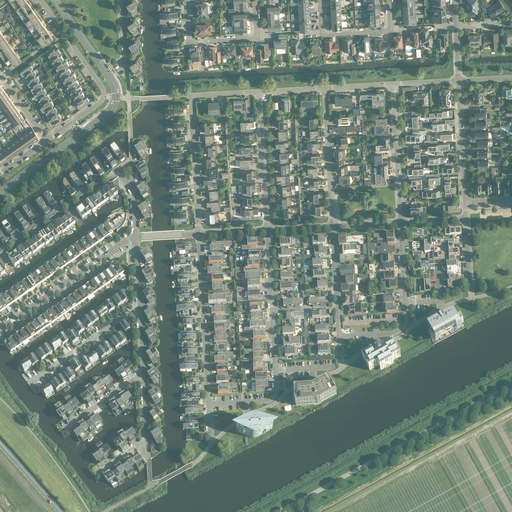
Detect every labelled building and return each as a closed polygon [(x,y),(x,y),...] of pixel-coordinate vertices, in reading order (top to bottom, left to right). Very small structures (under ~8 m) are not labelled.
[(27,1),(25,0),(19,0),(13,5),(14,4),(17,8),(16,9),(27,1)] [(132,0),(126,4),(129,10),(133,15),(138,12),(135,6),(138,4),(135,0),(132,0)] [(468,0),(468,3),(466,3),(467,8),(469,8),(469,12),(469,13),(469,12),(477,12),(477,7),(478,7),(478,3),(477,3),(476,0),(468,0)] [(482,0),(483,7),(488,7),(488,9),(487,9),(492,15),(491,16),(492,18),(503,10),(498,2),(494,5),(493,4),(487,4),(486,0),(482,0)] [(30,5),(27,1),(16,9),(19,13),(30,5)] [(246,8),(245,2),(232,3),(232,9),(228,9),(229,12),(235,12),(234,9),(246,8)] [(200,16),(200,17),(203,17),(203,16),(207,16),(206,4),(196,5),(196,9),(196,10),(196,11),(196,12),(197,16),(200,16)] [(32,9),(30,5),(19,13),(22,17),(32,9)] [(443,8),(443,6),(434,6),(434,9),(432,9),(432,15),(444,14),(443,10),(443,8)] [(35,14),(32,9),(22,17),(23,17),(25,20),(24,21),(25,21),(35,14)] [(38,18),(35,14),(25,21),(28,25),(38,18)] [(444,19),(444,14),(432,15),(433,21),(435,21),(435,23),(444,23),(444,20),(443,20),(443,19),(444,19)] [(415,22),(415,16),(405,16),(405,25),(415,24),(415,22)] [(41,22),(38,18),(28,25),(30,29),(41,22)] [(378,27),(378,18),(368,18),(368,24),(369,24),(369,27),(378,27)] [(127,24),(130,30),(134,35),(140,32),(136,26),(139,24),(136,19),(127,24)] [(200,33),(201,34),(206,34),(206,32),(209,32),(209,30),(210,30),(210,26),(209,26),(209,24),(208,24),(208,20),(202,20),(202,24),(197,25),(197,27),(195,27),(196,31),(197,31),(197,33),(200,33)] [(44,26),(41,22),(30,29),(33,33),(44,26)] [(280,32),(280,23),(268,24),(269,29),(275,29),(275,32),(280,32)] [(246,31),(246,25),(235,26),(232,26),(233,31),(235,31),(235,34),(240,34),(240,31),(246,31)] [(47,30),(44,26),(33,33),(36,38),(47,30)] [(432,42),(432,35),(432,33),(430,33),(430,34),(429,34),(428,33),(428,29),(421,29),(422,43),(426,43),(426,47),(431,46),(431,42),(432,42)] [(50,34),(47,30),(36,38),(39,42),(50,34)] [(418,45),(417,32),(410,32),(410,36),(408,36),(405,36),(405,45),(410,44),(411,45),(412,45),(412,46),(413,47),(416,47),(417,46),(417,45),(418,45)] [(490,47),(493,47),(494,47),(495,48),(496,47),(496,46),(499,46),(498,33),(490,33),(490,37),(488,38),(488,37),(484,37),(485,44),(490,43),(490,47)] [(53,38),(50,34),(39,42),(42,46),(53,38)] [(448,45),(447,34),(439,34),(439,38),(436,38),(437,49),(443,49),(443,45),(448,45)] [(393,37),(394,40),(390,40),(391,49),(394,49),(394,47),(398,46),(398,48),(403,47),(403,44),(401,44),(401,35),(397,36),(397,37),(393,37)] [(469,43),(473,43),(473,44),(474,45),(475,45),(476,45),(477,44),(477,43),(481,43),(481,35),(468,36),(469,43)] [(287,36),(278,37),(280,37),(280,40),(274,41),(274,40),(273,40),(274,48),(282,48),(284,48),(284,47),(287,47),(287,45),(287,36)] [(373,52),(373,45),(369,45),(369,37),(364,37),(364,40),(362,40),(362,44),(360,44),(359,51),(365,52),(365,53),(370,53),(370,52),(373,52)] [(375,50),(377,50),(377,51),(377,52),(381,51),(382,50),(383,50),(383,48),(389,48),(388,41),(383,41),(383,38),(375,39),(375,50)] [(128,44),(132,50),(135,56),(141,52),(137,46),(140,44),(137,39),(128,44)] [(348,51),(349,53),(355,53),(355,46),(355,45),(355,43),(351,43),(351,39),(343,40),(344,51),(348,51)] [(0,50),(10,44),(7,40),(0,44),(0,50)] [(305,49),(305,42),(301,42),(299,42),(299,40),(291,41),(292,53),(300,53),(299,49),(305,49)] [(315,42),(315,41),(310,41),(310,47),(311,47),(312,53),(319,53),(319,54),(323,54),(323,48),(319,48),(319,46),(318,46),(318,41),(316,41),(316,42),(315,42)] [(325,52),(327,52),(328,53),(329,53),(330,53),(331,53),(332,52),(333,52),(333,50),(339,50),(338,43),(335,43),(333,43),(333,41),(325,41),(325,52)] [(12,48),(10,44),(0,50),(0,53),(2,56),(12,48)] [(260,44),(260,49),(257,49),(256,49),(257,61),(264,61),(263,57),(268,56),(268,54),(270,54),(270,53),(270,51),(269,50),(268,50),(268,44),(260,44)] [(230,47),(230,45),(227,46),(227,47),(227,46),(222,46),(223,55),(225,55),(225,56),(225,57),(227,58),(228,58),(229,57),(229,56),(229,55),(236,55),(235,46),(230,46),(230,47)] [(241,55),(252,55),(252,59),(256,58),(256,52),(252,52),(252,46),(248,46),(248,45),(245,46),(245,47),(241,47),(241,55)] [(48,52),(49,54),(48,55),(51,59),(52,58),(58,54),(61,52),(58,48),(56,50),(54,47),(48,52)] [(221,61),(220,51),(217,51),(216,47),(208,47),(209,59),(214,59),(214,62),(221,61)] [(15,52),(12,48),(2,56),(4,60),(15,52)] [(195,49),(194,48),(189,48),(190,54),(191,54),(191,60),(199,60),(199,61),(203,61),(202,54),(199,55),(199,53),(198,53),(197,48),(196,48),(196,49),(195,49)] [(18,56),(15,52),(4,60),(7,64),(18,56)] [(60,56),(58,54),(52,58),(53,61),(52,62),(55,65),(62,60),(64,59),(61,56),(60,56)] [(21,61),(18,56),(7,64),(10,68),(21,61)] [(129,64),(133,70),(136,75),(142,72),(140,70),(138,66),(142,64),(138,59),(129,64)] [(63,63),(62,60),(55,65),(57,67),(56,68),(58,72),(59,71),(66,67),(69,64),(66,61),(63,63)] [(20,72),(22,75),(25,73),(27,75),(33,71),(32,68),(33,68),(31,65),(20,72)] [(67,69),(66,67),(59,71),(61,74),(60,75),(62,78),(63,78),(69,73),(71,72),(69,69),(67,69)] [(34,70),(33,71),(27,75),(25,77),(27,79),(28,79),(30,81),(36,76),(35,74),(36,73),(34,70)] [(71,75),(69,73),(63,78),(64,80),(63,81),(65,84),(66,84),(73,79),(76,77),(74,73),(71,75)] [(37,76),(36,76),(30,81),(27,83),(30,86),(32,85),(33,87),(40,82),(38,80),(39,79),(37,76)] [(74,82),(73,79),(66,84),(68,86),(67,87),(69,90),(70,90),(76,85),(79,83),(76,80),(74,82)] [(40,82),(33,87),(31,89),(33,92),(35,90),(37,93),(43,88),(41,86),(43,85),(40,82)] [(78,87),(76,85),(70,90),(71,92),(70,93),(72,96),(73,95),(79,91),(82,89),(80,86),(78,87)] [(511,85),(511,88),(509,88),(509,87),(505,87),(506,90),(502,90),(502,97),(509,97),(509,98),(511,97),(511,85)] [(484,103),(483,93),(486,93),(486,88),(481,88),(481,86),(477,86),(477,88),(475,88),(475,94),(474,94),(474,95),(474,97),(474,98),(475,98),(475,103),(484,103)] [(44,88),(43,88),(37,93),(33,95),(36,99),(38,97),(40,99),(47,94),(45,92),(46,91),(44,88)] [(451,98),(452,98),(452,93),(451,93),(451,88),(442,89),(442,90),(440,90),(440,94),(442,94),(443,101),(439,101),(440,107),(446,107),(445,106),(452,105),(451,98)] [(81,93),(79,91),(73,95),(75,98),(73,99),(75,102),(76,101),(83,97),(84,95),(82,93),(81,93)] [(385,104),(384,92),(377,92),(377,93),(365,94),(366,97),(372,97),(372,105),(372,106),(377,106),(377,104),(385,104)] [(428,105),(428,92),(421,93),(421,92),(421,93),(418,93),(418,92),(418,93),(411,93),(412,100),(419,100),(421,101),(421,105),(428,105)] [(0,103),(9,97),(6,93),(0,97),(0,103)] [(47,94),(40,99),(38,100),(41,103),(42,102),(44,105),(50,100),(48,98),(50,97),(47,94)] [(335,96),(335,97),(334,97),(334,98),(335,102),(334,102),(335,105),(341,104),(341,106),(345,106),(345,104),(348,104),(349,109),(352,109),(351,104),(353,104),(353,103),(352,101),(351,101),(351,97),(352,97),(352,96),(348,97),(348,96),(344,96),(344,97),(338,97),(338,95),(335,96)] [(12,101),(9,97),(0,103),(0,104),(3,108),(12,101)] [(84,99),(83,97),(76,101),(78,103),(76,104),(79,107),(89,100),(87,97),(84,99)] [(310,105),(317,105),(317,98),(310,99),(310,97),(307,97),(307,99),(301,99),(301,106),(307,105),(307,108),(311,108),(310,105)] [(289,98),(283,98),(281,98),(281,101),(278,102),(278,108),(282,108),(282,110),(290,109),(289,109),(289,107),(291,107),(291,106),(291,105),(291,104),(291,103),(291,102),(290,101),(289,101),(289,98)] [(51,100),(50,100),(44,105),(40,107),(43,111),(46,109),(47,112),(54,107),(52,105),(54,104),(51,100)] [(250,110),(250,103),(246,104),(245,100),(233,101),(233,109),(239,109),(241,110),(241,112),(244,112),(246,112),(246,111),(250,110)] [(15,105),(12,101),(3,108),(5,112),(15,105)] [(223,116),(222,107),(218,107),(218,102),(215,102),(215,101),(211,101),(211,103),(208,103),(209,106),(205,106),(205,110),(209,110),(209,112),(218,112),(218,116),(223,116)] [(18,110),(15,105),(5,112),(8,116),(18,110)] [(55,106),(54,107),(47,112),(46,113),(48,116),(49,115),(51,118),(58,113),(56,111),(57,110),(55,106)] [(183,107),(168,108),(168,117),(175,117),(175,114),(183,113),(183,107)] [(21,114),(18,110),(8,116),(11,120),(21,114)] [(58,113),(51,118),(49,120),(51,124),(53,122),(55,125),(62,120),(60,118),(61,117),(58,113)] [(24,118),(21,114),(11,120),(14,125),(24,118)] [(413,131),(419,131),(419,127),(419,125),(418,121),(418,115),(412,116),(413,122),(408,122),(408,127),(413,127),(413,131)] [(350,124),(349,120),(348,120),(347,116),(334,117),(334,121),(335,121),(335,122),(334,122),(337,122),(338,125),(350,124)] [(375,116),(376,124),(383,124),(386,124),(386,117),(382,117),(382,116),(375,116)] [(318,117),(304,118),(305,126),(309,126),(314,126),(314,122),(318,122),(318,117)] [(475,122),(475,128),(487,127),(487,121),(491,121),(491,118),(485,118),(485,121),(475,122)] [(287,119),(274,120),(274,124),(278,124),(279,128),(278,128),(279,128),(283,128),(288,127),(287,119)] [(253,121),(240,121),(240,122),(241,130),(245,130),(250,130),(250,129),(249,125),(254,125),(253,121)] [(213,123),(200,124),(200,128),(204,128),(205,132),(209,132),(214,131),(213,123)] [(376,124),(374,124),(375,135),(388,134),(388,127),(383,127),(383,124),(376,124)] [(360,130),(360,125),(333,127),(333,130),(338,130),(338,133),(347,133),(347,131),(360,130)] [(40,138),(32,128),(28,131),(34,140),(34,141),(35,142),(40,138)] [(287,130),(278,131),(278,135),(278,139),(283,139),(287,139),(287,130)] [(305,130),(302,130),(302,135),(310,135),(310,138),(310,139),(315,138),(314,134),(319,134),(318,130),(314,130),(309,130),(305,130)] [(34,140),(28,131),(23,134),(30,144),(34,141),(34,140)] [(253,134),(253,133),(240,134),(240,142),(245,142),(249,142),(249,138),(253,138),(253,134)] [(30,144),(23,134),(19,137),(25,147),(30,144)] [(214,134),(200,135),(201,135),(201,139),(205,139),(205,143),(210,143),(214,143),(214,134)] [(25,147),(19,137),(14,141),(21,150),(25,147)] [(134,149),(137,155),(141,160),(147,156),(143,151),(146,149),(141,140),(137,143),(139,146),(134,149)] [(477,140),(478,148),(489,147),(488,140),(477,140)] [(21,150),(14,141),(10,144),(16,153),(21,150)] [(288,141),(275,142),(275,146),(280,146),(280,150),(285,150),(284,146),(289,146),(288,141)] [(320,142),(307,143),(307,147),(311,147),(312,151),(316,151),(316,150),(316,147),(320,146),(320,142)] [(449,143),(438,144),(439,154),(443,154),(442,149),(449,149),(449,143)] [(16,153),(10,144),(6,147),(12,156),(16,153)] [(125,160),(114,144),(109,148),(120,163),(125,160)] [(438,144),(431,144),(427,144),(427,150),(434,150),(435,154),(435,157),(439,157),(439,154),(438,144)] [(216,145),(203,146),(203,150),(208,150),(208,154),(213,154),(217,154),(216,145)] [(254,146),(240,146),(241,147),(241,155),(245,155),(250,155),(250,154),(250,150),(254,150),(254,146)] [(334,150),(334,157),(343,156),(345,156),(345,155),(344,150),(346,149),(346,146),(339,146),(339,149),(334,150)] [(12,156),(6,147),(1,150),(8,159),(12,156)] [(421,158),(420,154),(420,149),(414,149),(409,149),(409,153),(414,153),(415,160),(421,160),(421,158)] [(117,165),(106,150),(101,153),(112,169),(117,165)] [(288,152),(279,153),(279,157),(279,161),(284,161),(288,161),(288,152)] [(320,155),(320,154),(311,155),(306,155),(307,156),(307,164),(311,164),(316,163),(316,159),(320,159),(320,155)] [(375,164),(380,164),(390,163),(390,160),(382,160),(381,154),(374,154),(375,164)] [(215,156),(202,157),(202,162),(206,161),(207,165),(206,165),(211,165),(215,165),(215,157),(215,156)] [(253,159),(253,158),(239,159),(240,168),(244,167),(249,167),(248,163),(253,163),(252,159),(253,159)] [(104,174),(93,159),(88,162),(99,178),(104,174)] [(135,169),(139,175),(142,180),(148,177),(144,171),(148,169),(144,163),(135,169)] [(290,163),(276,164),(277,168),(281,168),(281,172),(286,172),(290,172),(290,164),(290,163)] [(390,167),(390,163),(380,164),(380,167),(377,167),(377,174),(386,173),(386,174),(387,174),(387,167),(390,167)] [(96,180),(85,164),(80,168),(91,183),(96,180)] [(218,167),(204,168),(205,173),(209,172),(209,176),(214,176),(218,176),(218,168),(218,167)] [(321,167),(307,168),(308,176),(312,176),(317,176),(317,175),(316,172),(321,171),(320,167),(321,167)] [(255,171),(246,171),(242,171),(242,172),(242,180),(247,180),(251,180),(251,179),(251,175),(255,175),(255,171)] [(84,189),(73,173),(68,176),(79,192),(84,189)] [(377,174),(375,174),(376,184),(386,184),(386,180),(385,180),(385,177),(386,177),(386,174),(386,173),(377,174)] [(289,174),(276,175),(276,180),(281,179),(281,183),(286,183),(290,183),(289,175),(289,174)] [(336,183),(336,186),(350,186),(349,175),(339,176),(339,182),(336,183)] [(433,177),(429,177),(429,187),(429,188),(433,188),(433,183),(440,183),(440,177),(439,177),(433,177)] [(77,194),(66,178),(61,182),(69,194),(72,197),(77,194)] [(216,178),(203,179),(203,184),(208,183),(208,187),(208,188),(213,187),(217,187),(216,179),(216,178)] [(411,184),(417,184),(417,189),(422,189),(422,178),(411,178),(411,184)] [(322,179),(318,180),(309,180),(309,189),(314,188),(318,188),(318,184),(322,184),(322,180),(322,179)] [(503,190),(503,179),(495,180),(495,190),(503,190)] [(445,186),(445,190),(446,200),(448,199),(451,199),(452,199),(452,196),(451,191),(456,191),(456,186),(451,186),(451,180),(445,180),(445,186)] [(242,184),(238,184),(239,193),(246,192),(251,192),(251,188),(255,188),(255,184),(255,183),(251,183),(246,184),(242,184)] [(483,191),(483,183),(475,184),(476,192),(483,191)] [(136,190),(140,195),(143,200),(149,197),(145,191),(149,189),(145,184),(136,190)] [(107,189),(113,198),(118,194),(111,185),(107,189)] [(282,186),(278,186),(278,191),(282,190),(282,194),(282,195),(287,194),(291,194),(291,186),(291,185),(282,186)] [(109,200),(110,201),(113,198),(107,189),(103,191),(109,200)] [(218,189),(205,190),(205,191),(205,195),(209,195),(209,198),(209,199),(214,198),(218,198),(218,190),(218,189)] [(58,206),(47,191),(42,194),(53,210),(58,206)] [(98,194),(105,203),(109,200),(103,191),(98,194)] [(322,192),(309,193),(309,201),(313,201),(318,201),(318,200),(318,197),(322,196),(322,192)] [(94,198),(100,207),(105,203),(98,194),(94,198)] [(251,196),(242,196),(242,197),(243,205),(247,205),(252,204),(251,196)] [(50,212),(39,197),(34,200),(45,216),(50,212)] [(291,197),(277,197),(277,198),(278,202),(282,202),(282,205),(282,206),(287,205),(291,205),(290,197),(291,197)] [(89,201),(95,210),(100,207),(94,198),(89,201)] [(92,213),(96,211),(95,210),(89,201),(85,204),(92,213)] [(220,201),(206,201),(206,202),(207,206),(211,206),(211,209),(211,210),(216,209),(220,209),(220,201)] [(81,207),(87,216),(92,213),(85,204),(81,207)] [(137,209),(141,215),(144,220),(150,217),(146,211),(150,209),(146,204),(137,209)] [(324,205),(324,204),(310,205),(311,214),(315,213),(320,213),(320,209),(324,209),(324,205)] [(37,221),(26,206),(22,209),(33,225),(37,221)] [(76,210),(82,219),(87,216),(81,207),(76,210)] [(257,208),(244,209),(245,217),(249,217),(254,217),(253,213),(258,213),(257,208)] [(292,208),(279,208),(279,209),(279,213),(283,213),(284,216),(284,217),(288,216),(293,216),(292,208)] [(29,227),(18,212),(13,215),(24,230),(29,227)] [(218,212),(209,212),(209,213),(210,221),(210,224),(214,224),(214,221),(214,220),(219,220),(218,212)] [(64,219),(70,228),(75,224),(69,215),(64,219)] [(110,222),(109,223),(106,225),(112,233),(116,230),(117,233),(119,231),(121,230),(123,228),(124,226),(125,223),(125,221),(125,219),(126,219),(126,218),(126,217),(125,216),(124,216),(124,217),(122,216),(119,216),(117,216),(115,216),(112,217),(110,218),(108,220),(110,222)] [(59,222),(66,231),(70,228),(64,219),(59,222)] [(16,236),(6,220),(1,224),(12,239),(16,236)] [(62,234),(66,232),(66,231),(59,222),(56,225),(62,234)] [(51,228),(57,237),(62,234),(56,225),(51,228)] [(112,233),(106,225),(100,229),(106,237),(112,233)] [(54,239),(54,240),(58,238),(57,237),(51,228),(47,230),(54,239)] [(106,237),(100,229),(94,233),(100,241),(106,237)] [(8,242),(0,230),(0,240),(3,245),(8,242)] [(43,234),(49,243),(54,239),(47,230),(43,234)] [(100,241),(94,233),(88,237),(94,245),(100,241)] [(45,245),(46,246),(49,243),(43,234),(39,236),(45,245)] [(34,240),(41,249),(45,245),(39,236),(34,240)] [(94,245),(88,237),(83,241),(88,250),(94,245)] [(323,238),(323,237),(313,237),(313,247),(317,247),(317,245),(325,244),(325,238),(323,238)] [(293,246),(292,238),(282,239),(282,240),(280,240),(280,247),(293,246)] [(30,243),(36,252),(41,249),(34,240),(30,243)] [(257,246),(257,240),(247,241),(247,246),(242,246),(242,251),(256,250),(255,246),(257,246)] [(387,240),(388,243),(381,244),(381,247),(375,247),(375,244),(368,245),(368,252),(375,251),(375,255),(382,254),(392,253),(392,254),(395,253),(395,246),(388,247),(388,244),(395,244),(394,240),(387,240)] [(88,250),(83,241),(77,246),(82,254),(88,250)] [(431,241),(430,241),(431,252),(435,252),(434,247),(441,246),(441,241),(437,241),(431,241)] [(231,246),(231,242),(211,243),(211,247),(209,247),(210,252),(223,252),(223,246),(231,246)] [(32,254),(33,255),(36,253),(36,252),(30,243),(26,245),(32,254)] [(347,246),(346,243),(339,243),(340,247),(343,246),(343,256),(354,256),(357,256),(356,245),(347,246)] [(188,244),(175,245),(176,252),(179,252),(179,256),(185,255),(185,251),(191,251),(191,244),(188,244)] [(449,260),(449,263),(456,263),(456,259),(455,260),(455,255),(460,255),(459,250),(455,250),(454,244),(448,244),(449,250),(449,254),(449,255),(449,260)] [(21,249),(28,258),(32,254),(26,245),(21,249)] [(82,254),(77,246),(71,250),(77,258),(82,254)] [(140,254),(143,259),(147,265),(152,261),(149,256),(152,254),(149,248),(140,254)] [(326,255),(326,251),(326,249),(323,249),(323,248),(313,248),(314,256),(315,256),(315,258),(319,258),(319,256),(326,255)] [(24,260),(24,261),(28,258),(21,249),(18,251),(24,260)] [(282,250),(282,251),(278,251),(279,258),(292,257),(292,249),(282,250)] [(77,258),(71,250),(65,254),(71,262),(77,258)] [(13,255),(19,264),(24,260),(18,251),(13,255)] [(258,251),(254,252),(246,252),(246,257),(243,257),(243,262),(257,261),(257,257),(258,257),(258,251)] [(209,264),(217,263),(224,263),(224,253),(212,254),(212,258),(208,258),(209,264)] [(382,254),(382,264),(385,264),(392,263),(392,254),(392,253),(382,254)] [(71,262),(65,254),(59,258),(65,266),(71,262)] [(8,258),(14,267),(19,264),(13,255),(8,258)] [(65,266),(59,258),(53,262),(59,270),(65,266)] [(323,266),(323,262),(323,260),(320,260),(320,259),(313,259),(313,267),(323,266)] [(282,261),(282,262),(280,262),(280,269),(288,269),(288,271),(293,271),(292,261),(282,261)] [(59,270),(53,262),(47,266),(53,274),(59,270)] [(259,262),(245,263),(245,268),(243,268),(244,272),(257,272),(257,268),(259,268),(259,262)] [(458,263),(456,263),(449,263),(447,263),(448,277),(454,277),(454,273),(451,274),(451,269),(458,269),(458,263)] [(207,275),(213,274),(221,274),(221,269),(226,268),(226,264),(212,265),(212,269),(207,269),(207,275)] [(117,265),(111,269),(117,277),(123,273),(117,265)] [(341,276),(346,276),(353,275),(353,276),(355,275),(354,265),(346,266),(346,269),(341,269),(341,276)] [(53,274),(47,266),(41,270),(47,279),(53,274)] [(141,274),(144,279),(148,285),(154,281),(150,276),(153,274),(150,268),(141,274)] [(117,277),(111,269),(105,273),(111,282),(117,277)] [(47,279),(41,270),(35,275),(41,283),(47,279)] [(325,277),(325,273),(325,271),(322,271),(322,270),(312,270),(312,278),(317,278),(317,280),(323,280),(323,278),(325,277)] [(283,272),(283,273),(281,273),(281,280),(292,279),(292,272),(283,272)] [(105,273),(99,277),(105,286),(111,282),(105,273)] [(225,273),(221,274),(213,274),(213,278),(211,278),(211,283),(213,283),(222,283),(223,283),(223,277),(224,277),(225,276),(225,275),(225,273)] [(249,280),(249,283),(257,283),(257,282),(257,279),(261,279),(260,273),(245,274),(245,280),(249,280)] [(382,284),(385,284),(392,283),(392,280),(395,280),(395,273),(381,274),(382,284)] [(41,283),(35,275),(30,279),(35,287),(41,283)] [(346,276),(347,285),(347,286),(355,285),(355,278),(353,278),(353,276),(353,275),(346,276)] [(464,276),(454,277),(448,277),(448,291),(455,291),(455,287),(452,287),(452,283),(464,282),(464,276)] [(93,282),(99,290),(105,286),(99,277),(93,282)] [(430,278),(423,278),(424,282),(425,287),(420,287),(420,293),(431,292),(430,278)] [(35,287),(30,279),(24,283),(29,291),(35,287)] [(328,288),(328,284),(328,282),(325,282),(325,281),(315,281),(315,289),(328,288)] [(99,290),(93,282),(88,286),(93,294),(99,290)] [(259,282),(257,282),(257,283),(249,283),(247,283),(247,292),(258,292),(257,288),(259,288),(259,282)] [(29,291),(24,283),(18,287),(24,295),(29,291)] [(213,283),(213,287),(212,287),(212,292),(226,292),(225,286),(222,286),(222,283),(213,283)] [(282,283),(282,284),(280,285),(281,291),(294,290),(294,283),(282,283)] [(397,283),(392,283),(385,284),(385,293),(392,293),(394,293),(394,290),(397,290),(397,283)] [(356,295),(355,285),(347,286),(347,285),(342,286),(342,293),(345,293),(346,296),(353,295),(356,295)] [(93,294),(88,286),(81,290),(87,298),(93,294)] [(24,295),(18,287),(12,291),(18,299),(24,295)] [(142,294),(146,300),(149,305),(155,301),(151,296),(155,294),(151,288),(142,294)] [(87,298),(81,290),(75,294),(81,302),(87,298)] [(18,299),(12,291),(6,295),(12,303),(18,299)] [(259,291),(258,292),(247,292),(248,301),(258,301),(258,297),(260,297),(259,291)] [(129,299),(123,292),(117,296),(123,304),(129,299)] [(213,298),(208,298),(208,304),(225,303),(225,298),(230,297),(230,293),(213,294),(213,298)] [(392,293),(385,293),(384,294),(384,303),(390,303),(395,303),(394,299),(393,299),(392,293)] [(81,302),(75,294),(70,298),(76,306),(81,302)] [(12,303),(6,295),(0,299),(6,308),(12,303)] [(353,298),(353,295),(346,296),(346,299),(343,299),(343,306),(348,306),(348,305),(355,305),(354,298),(353,298)] [(123,304),(117,296),(112,299),(118,307),(123,304)] [(76,306),(70,298),(64,302),(69,311),(76,306)] [(319,307),(319,299),(309,300),(309,306),(313,306),(313,307),(319,307)] [(329,299),(319,299),(319,307),(325,306),(325,305),(329,305),(329,299)] [(303,300),(293,301),(294,308),(300,308),(300,307),(302,307),(302,305),(303,305),(303,300)] [(103,306),(104,307),(104,306),(108,313),(108,314),(115,309),(109,301),(103,306)] [(294,308),(293,301),(283,301),(284,308),(287,307),(287,309),(294,308)] [(69,311),(64,302),(58,307),(64,315),(69,311)] [(261,302),(249,303),(250,312),(260,312),(260,308),(261,308),(261,302)] [(194,303),(179,304),(176,304),(176,311),(182,311),(183,313),(185,313),(185,311),(195,310),(194,303)] [(390,303),(384,303),(383,303),(383,307),(386,307),(387,313),(398,313),(398,306),(390,306),(390,303)] [(211,315),(215,314),(223,314),(223,313),(223,304),(214,305),(215,309),(211,309),(211,315)] [(361,304),(355,305),(348,305),(348,306),(348,309),(350,309),(350,312),(348,312),(348,316),(362,315),(361,304)] [(104,306),(104,307),(96,312),(100,318),(108,313),(104,306)] [(64,315),(58,307),(52,311),(58,319),(64,315)] [(143,314),(147,320),(150,325),(156,322),(152,316),(156,314),(152,308),(143,314)] [(455,309),(452,311),(424,326),(429,335),(430,336),(429,337),(432,342),(435,340),(436,343),(463,329),(461,326),(464,324),(461,319),(455,309)] [(326,312),(326,310),(319,311),(320,318),(330,318),(329,311),(326,312)] [(58,319),(52,311),(46,315),(52,323),(58,319)] [(320,318),(319,311),(313,311),(313,312),(312,312),(312,314),(310,314),(310,319),(320,318)] [(294,320),(294,312),(288,313),(288,314),(287,314),(287,315),(284,315),(285,320),(289,320),(289,324),(292,324),(292,327),(295,327),(295,323),(294,320)] [(300,313),(300,312),(294,312),(294,320),(295,323),(299,323),(298,320),(304,319),(304,313),(300,313)] [(93,313),(87,317),(92,325),(99,321),(93,313)] [(225,313),(223,313),(223,314),(215,314),(215,318),(213,318),(214,323),(215,323),(226,322),(225,313)] [(251,314),(251,323),(259,323),(259,322),(259,319),(263,319),(263,313),(251,314)] [(52,323),(46,315),(40,319),(46,327),(52,323)] [(92,325),(87,317),(82,321),(87,328),(92,325)] [(46,327),(40,319),(34,323),(40,331),(46,327)] [(125,322),(123,323),(119,325),(125,333),(130,329),(125,322)] [(229,322),(226,322),(215,323),(216,327),(214,327),(214,332),(226,332),(226,326),(229,326),(229,322)] [(265,322),(259,322),(259,323),(251,323),(249,323),(250,328),(244,328),(244,333),(260,332),(260,328),(265,328),(265,322)] [(40,331),(34,323),(29,327),(34,335),(40,331)] [(84,330),(79,323),(73,327),(78,335),(84,330)] [(323,325),(320,325),(315,326),(316,333),(329,332),(329,326),(325,326),(325,325),(323,325)] [(34,335),(29,327),(22,331),(28,340),(34,335)] [(295,327),(292,327),(285,327),(285,328),(283,329),(283,335),(295,334),(295,327)] [(144,334),(148,340),(152,345),(157,342),(153,336),(157,334),(153,328),(144,334)] [(28,340),(22,331),(17,336),(22,344),(28,340)] [(78,340),(73,332),(67,336),(72,344),(73,344),(75,347),(80,343),(78,340)] [(214,343),(216,343),(226,342),(225,333),(215,334),(215,338),(214,338),(214,343)] [(253,340),(253,343),(261,343),(261,339),(265,339),(265,333),(251,334),(251,340),(253,340)] [(68,342),(63,334),(57,338),(57,339),(62,345),(62,346),(68,342)] [(121,334),(115,338),(120,346),(126,341),(121,334)] [(22,344),(17,336),(11,340),(17,348),(22,344)] [(331,343),(331,339),(331,337),(328,337),(328,336),(317,337),(317,344),(331,343)] [(289,338),(289,339),(283,340),(284,346),(302,345),(302,337),(289,338)] [(120,346),(115,338),(110,341),(115,349),(120,346)] [(57,339),(50,345),(54,351),(62,345),(57,339)] [(17,348),(11,340),(5,344),(10,352),(17,348)] [(228,342),(226,342),(216,343),(216,347),(214,347),(214,352),(226,352),(226,347),(228,346),(228,342)] [(107,343),(101,348),(106,355),(112,351),(107,343)] [(244,355),(253,354),(261,354),(261,353),(261,350),(263,350),(262,344),(252,345),(253,350),(244,351),(244,355)] [(47,345),(41,350),(46,357),(52,353),(47,345)] [(394,345),(393,345),(393,346),(385,350),(385,351),(382,352),(381,350),(379,351),(376,353),(378,355),(376,356),(375,355),(375,354),(374,353),(374,354),(373,355),(372,354),(364,358),(363,359),(370,371),(371,371),(378,367),(381,371),(394,364),(392,362),(400,358),(401,357),(394,345)] [(330,355),(330,350),(330,348),(328,348),(328,347),(318,348),(318,355),(330,355)] [(106,355),(101,348),(96,351),(101,359),(106,355)] [(145,354),(149,360),(153,365),(158,362),(155,356),(158,354),(154,349),(145,354)] [(287,349),(287,350),(285,351),(285,357),(293,357),(293,359),(301,359),(301,354),(297,355),(296,349),(287,349)] [(46,357),(41,350),(36,353),(41,361),(46,357)] [(214,363),(218,363),(228,362),(228,357),(233,357),(233,353),(217,354),(217,358),(214,358),(214,363)] [(263,353),(261,353),(261,354),(253,354),(253,363),(262,363),(261,359),(263,359),(263,353)] [(94,354),(86,359),(90,365),(91,365),(98,360),(94,354)] [(38,363),(33,355),(27,360),(32,366),(32,367),(38,363)] [(68,361),(70,364),(69,365),(75,372),(81,368),(76,360),(75,360),(73,358),(68,361)] [(80,363),(83,367),(85,370),(91,366),(91,365),(90,365),(86,359),(86,358),(80,363)] [(117,363),(120,367),(126,375),(131,372),(130,370),(132,368),(128,363),(126,364),(122,359),(117,363)] [(27,360),(19,366),(24,372),(32,367),(32,366),(27,360)] [(228,366),(228,362),(218,363),(218,366),(216,367),(216,372),(227,372),(226,367),(228,366)] [(253,374),(255,374),(263,374),(263,373),(263,370),(265,370),(264,364),(253,365),(253,374)] [(126,375),(120,367),(115,370),(116,371),(114,373),(118,378),(120,377),(123,381),(128,377),(126,375)] [(147,374),(150,380),(154,385),(159,382),(156,376),(159,374),(156,369),(147,374)] [(63,374),(69,382),(75,377),(70,370),(63,374)] [(218,378),(216,378),(216,383),(228,383),(228,373),(217,374),(218,378)] [(267,373),(263,373),(263,374),(255,374),(255,376),(254,376),(253,376),(252,377),(252,378),(251,378),(252,383),(255,383),(264,383),(264,382),(264,379),(267,379),(267,373)] [(60,376),(55,380),(61,387),(66,384),(60,376)] [(109,376),(107,378),(106,377),(101,380),(100,380),(107,389),(106,389),(108,391),(113,387),(110,383),(112,382),(109,376)] [(101,380),(99,378),(94,382),(95,384),(96,384),(102,392),(106,389),(107,389),(100,380),(101,380)] [(61,387),(55,380),(50,383),(56,391),(61,387)] [(333,387),(330,381),(318,388),(314,390),(311,390),(295,391),(296,396),(296,398),(296,399),(296,405),(303,405),(303,406),(306,406),(306,405),(314,404),(318,404),(337,394),(334,390),(334,389),(333,387)] [(267,382),(264,382),(264,383),(255,383),(256,392),(264,392),(264,388),(268,388),(267,382)] [(102,392),(96,384),(95,384),(91,387),(97,396),(98,398),(103,394),(102,392)] [(217,389),(218,394),(231,394),(231,388),(237,388),(236,384),(219,385),(219,389),(217,389)] [(91,387),(90,385),(84,389),(86,391),(92,399),(97,396),(91,387)] [(49,386),(41,391),(45,397),(53,392),(49,386)] [(148,395),(151,400),(155,406),(160,402),(157,396),(160,394),(157,389),(148,395)] [(92,399),(86,391),(81,394),(81,396),(79,397),(83,402),(85,401),(88,405),(94,401),(92,399)] [(118,396),(120,398),(120,397),(126,406),(131,403),(130,401),(132,400),(128,394),(126,396),(124,392),(118,396)] [(73,402),(69,396),(64,400),(67,404),(73,413),(73,412),(78,409),(77,407),(79,406),(75,400),(73,402)] [(126,406),(120,397),(120,398),(115,401),(121,410),(122,412),(128,408),(126,406)] [(108,403),(110,405),(111,407),(109,408),(113,414),(115,412),(116,413),(121,410),(115,401),(114,399),(108,403)] [(62,407),(59,403),(54,407),(58,412),(56,414),(59,419),(62,418),(63,420),(68,416),(62,407)] [(73,413),(67,404),(62,407),(68,416),(69,418),(75,415),(73,412),(73,413)] [(149,415),(152,420),(156,426),(162,422),(158,417),(161,414),(158,409),(149,415)] [(87,418),(88,420),(89,419),(95,428),(100,424),(99,423),(101,422),(97,416),(95,418),(92,414),(87,418)] [(89,419),(88,420),(84,423),(90,432),(91,434),(97,430),(95,428),(89,419)] [(77,424),(79,426),(85,435),(90,432),(84,423),(83,421),(77,424)] [(250,421),(244,424),(238,428),(238,433),(251,438),(252,438),(253,438),(254,439),(255,438),(256,438),(257,438),(270,431),(269,426),(256,421),(255,421),(254,421),(253,421),(252,421),(251,421),(250,421)] [(85,435),(79,426),(74,430),(75,432),(73,433),(77,439),(79,437),(83,443),(88,439),(85,435)] [(132,429),(130,430),(129,429),(124,433),(130,441),(129,442),(131,444),(136,440),(133,436),(135,434),(132,429)] [(150,435),(154,440),(157,446),(163,442),(159,437),(162,434),(159,429),(150,435)] [(124,433),(122,431),(117,434),(118,436),(119,436),(125,445),(129,442),(130,441),(124,433)] [(125,445),(119,436),(118,436),(113,440),(114,441),(112,442),(116,448),(118,446),(121,451),(126,447),(125,445)] [(104,448),(100,443),(95,447),(98,451),(104,459),(105,459),(109,456),(108,454),(110,452),(106,447),(104,448)] [(104,459),(98,451),(93,454),(94,455),(92,457),(96,462),(98,461),(101,465),(106,461),(105,459),(104,459)] [(135,455),(130,459),(136,468),(139,472),(144,468),(140,463),(142,461),(139,456),(137,457),(135,455)] [(123,461),(125,463),(125,462),(131,471),(136,468),(130,459),(129,457),(123,461)] [(131,471),(125,462),(125,463),(120,466),(126,475),(127,477),(133,473),(131,471)] [(113,468),(115,470),(115,469),(121,478),(122,478),(126,475),(120,466),(119,464),(113,468)] [(115,469),(115,470),(111,473),(110,473),(116,482),(118,484),(123,480),(122,478),(121,478),(115,469)] [(104,474),(105,476),(107,479),(104,480),(108,485),(110,484),(111,485),(116,482),(110,473),(111,473),(109,471),(104,474)]
